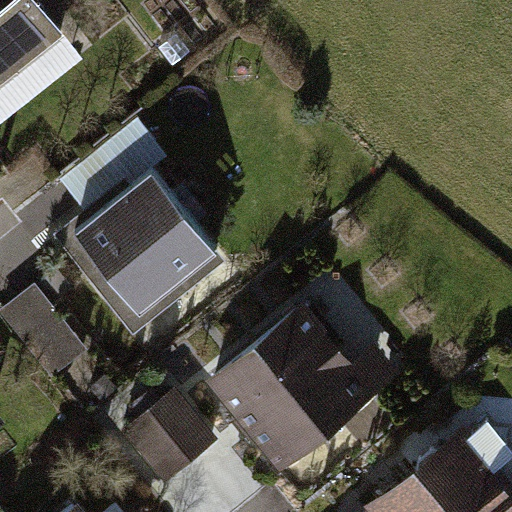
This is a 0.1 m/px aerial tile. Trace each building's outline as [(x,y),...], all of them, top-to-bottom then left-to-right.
[(36,0),(0,0),(0,71),(58,27),(36,0)] [(150,168),(69,231),(128,305),(208,243),(150,168)] [(44,280),(8,307),(56,373),(93,346),(44,280)] [(302,303),(205,379),(282,476),(405,379),(369,333),(342,353),(302,303)] [(159,396),(161,461),(210,459),(208,394),(159,396)] [(511,511),(511,491),(460,425),(347,511),(511,511)] [(87,511),(79,499),(59,511),(87,511)]
